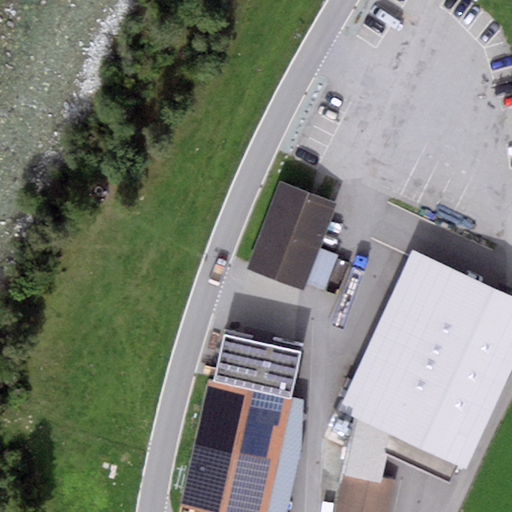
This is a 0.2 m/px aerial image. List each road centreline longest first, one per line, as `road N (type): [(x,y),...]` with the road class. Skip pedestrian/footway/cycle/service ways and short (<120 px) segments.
road 1 (tertiary): [(316,44),(197,297),(150,511)]
road 2 (unknown): [(197,297),(291,307),(308,317),(318,347),(319,511)]
road 3 (residential): [(316,44),(480,145),(496,193),(511,202)]
road 4 (unknown): [(423,511),(511,308)]
